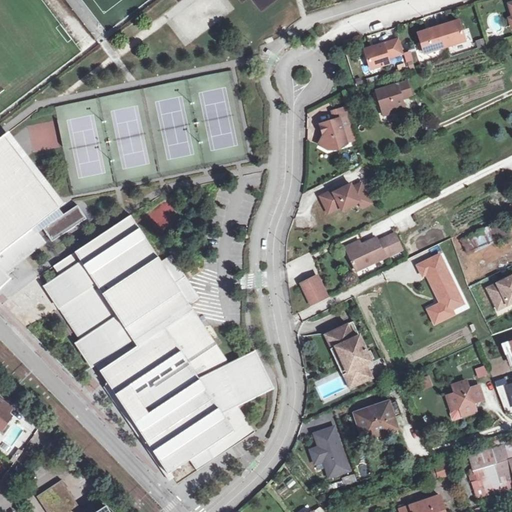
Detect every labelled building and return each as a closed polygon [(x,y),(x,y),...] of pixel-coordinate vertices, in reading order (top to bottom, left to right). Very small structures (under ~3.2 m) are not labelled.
[(465,41),(458,21),(438,27),(445,47),(465,41)] [(438,27),(418,33),(425,53),(445,47),(438,27)] [(402,54),(398,40),(365,50),(371,69),(389,63),(388,58),(402,54)] [(411,52),(403,52),(405,67),(413,66),(411,52)] [(414,96),(410,81),(380,91),(388,115),(407,109),(403,96),(407,95),(408,98),(414,96)] [(332,120),(316,123),(321,151),(355,145),(348,106),(330,110),(332,120)] [(0,287),(10,278),(6,273),(46,242),(34,227),(59,209),(3,136),(0,138),(0,287)] [(318,196),(326,217),(359,204),(361,210),(372,205),(361,179),(318,196)] [(157,232),(178,224),(170,202),(157,207),(163,221),(154,225),(157,232)] [(107,381),(104,388),(129,424),(130,423),(169,480),(173,478),(170,473),(190,460),(198,470),(254,433),(237,406),(273,388),(255,351),(229,364),(189,304),(199,297),(171,256),(161,262),(131,215),(54,266),(60,276),(44,286),(80,340),(76,343),(92,367),(96,365),(107,381)] [(503,219),(461,239),(468,255),(473,253),(477,261),(492,254),(488,245),(511,235),(503,219)] [(374,240),(347,253),(356,272),(391,256),(384,241),(376,244),(374,240)] [(439,254),(418,265),(422,276),(428,273),(441,299),(440,304),(434,306),(438,316),(452,309),(464,303),(439,254)] [(317,275),(301,283),(311,305),(327,297),(317,275)] [(511,275),(487,287),(495,303),(505,299),(507,304),(511,301),(511,275)] [(505,299),(495,303),(498,309),(507,304),(505,299)] [(438,316),(434,306),(428,310),(434,323),(454,314),(452,309),(438,316)] [(357,385),(373,378),(366,364),(372,362),(360,336),(354,338),(348,324),(332,332),(338,345),(335,346),(348,372),(350,371),(357,385)] [(511,340),(501,345),(509,368),(511,366),(511,340)] [(486,366),(475,368),(477,378),(487,376),(486,366)] [(424,390),(432,387),(428,376),(419,380),(424,390)] [(446,397),(451,411),(450,412),(450,414),(449,415),(450,417),(450,419),(451,420),(452,421),(454,421),(455,421),(457,421),(459,421),(460,420),(461,419),(462,418),(462,417),(462,416),(476,411),(475,406),(472,404),(474,400),(477,402),(483,400),(479,385),(469,389),(467,381),(461,383),(462,386),(453,389),(455,394),(446,397)] [(0,425),(3,421),(7,424),(12,417),(8,414),(0,407),(0,406),(4,402),(0,399),(0,425)] [(12,408),(4,402),(0,406),(0,407),(8,414),(12,408)] [(355,413),(363,436),(387,429),(387,431),(398,427),(389,402),(355,413)] [(335,427),(316,433),(321,446),(312,450),(315,461),(322,459),(331,463),(334,473),(349,468),(335,427)] [(331,463),(322,459),(326,467),(329,475),(334,473),(331,463)] [(430,481),(452,476),(449,462),(427,467),(430,481)] [(344,485),(356,482),(354,475),(343,478),(344,485)] [(62,480),(37,496),(47,511),(75,511),(81,509),(62,480)] [(399,508),(399,511),(443,511),(438,495),(399,508)]
